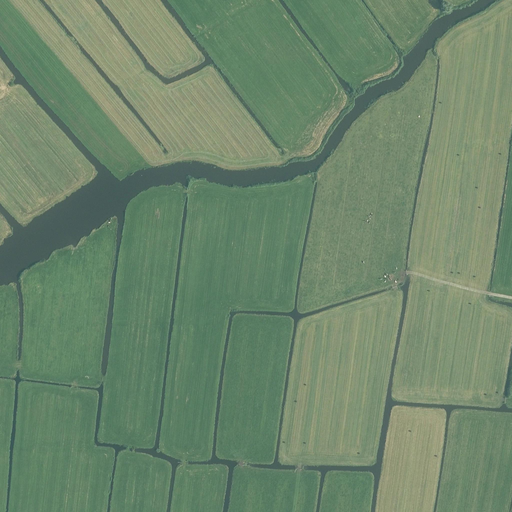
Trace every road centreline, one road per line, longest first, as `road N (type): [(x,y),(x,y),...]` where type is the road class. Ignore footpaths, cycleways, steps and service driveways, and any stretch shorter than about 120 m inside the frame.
road 1 (track): [(112,381),(75,380),(33,511)]
road 2 (track): [(380,255),(396,276),(393,293),(347,372)]
road 3 (track): [(511,299),(415,273),(396,276)]
